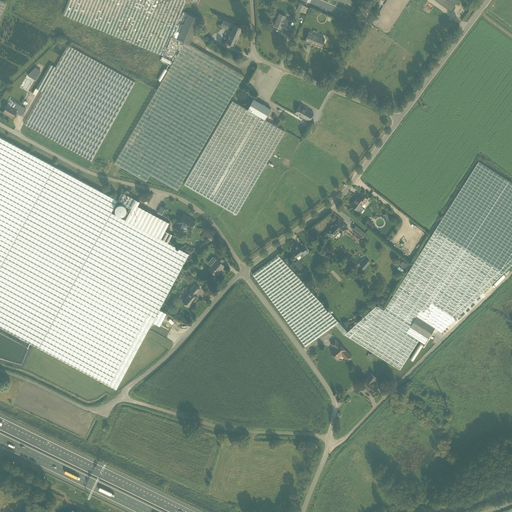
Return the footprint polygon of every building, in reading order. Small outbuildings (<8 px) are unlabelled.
[(159,54),(163,56),(161,60),(171,66),(158,88),(114,162),(146,181),(150,174),(177,190),(244,75),(224,64),(189,44),(200,18),(182,11),(186,0),(185,0),(68,0),(63,14),(159,54)] [(383,1),(382,0),(373,0),(370,4),(378,9),(383,1)] [(436,0),(451,10),(458,0),(436,0)] [(309,8),(305,6),(299,4),(297,9),(306,13),(309,8)] [(279,24),(289,28),(291,21),(285,18),(286,16),(279,14),(274,25),(278,27),(279,24)] [(230,23),(223,20),(220,26),(227,29),(230,23)] [(227,42),(234,45),(242,28),(235,25),(227,42)] [(308,32),(305,41),(321,47),(325,39),(308,32)] [(56,67),(42,92),(24,124),(91,161),(135,82),(68,45),(56,67)] [(36,95),(39,90),(42,92),(56,67),(50,64),(36,88),(33,93),(36,95)] [(27,75),(35,80),(41,71),(35,67),(27,75)] [(238,100),(239,102),(241,103),(243,103),(246,103),(247,102),(248,100),(249,97),(248,95),(247,93),(245,92),(243,92),(240,92),(239,94),(237,96),(237,98),(238,100)] [(247,109),(265,119),(271,109),(253,99),(247,109)] [(232,101),(184,184),(236,214),(284,131),(232,101)] [(295,113),(309,121),(313,113),(306,109),(307,108),(300,104),(295,113)] [(10,115),(13,117),(18,109),(14,107),(13,108),(7,105),(3,112),(9,116),(10,115)] [(0,326),(116,389),(153,321),(160,325),(166,313),(159,309),(188,255),(191,256),(192,255),(195,249),(185,244),(182,250),(168,242),(172,234),(165,230),(169,223),(137,205),(140,201),(122,192),(117,200),(54,166),(0,136),(0,326)] [(458,316),(482,293),(511,264),(511,187),(511,184),(511,183),(478,162),(431,235),(384,310),(376,305),(347,332),(344,334),(400,369),(419,340),(424,343),(428,338),(410,326),(417,316),(434,327),(441,332),(458,316)] [(364,209),(360,206),(364,202),(365,202),(368,199),(362,194),(359,198),(357,196),(351,205),(362,213),(364,209)] [(188,217),(183,214),(179,222),(177,228),(181,230),(184,226),(191,230),(195,222),(187,217),(188,217)] [(327,232),(333,237),(338,231),(340,231),(343,234),(348,228),(338,220),(327,232)] [(351,230),(361,238),(362,237),(363,236),(365,233),(355,225),(351,230)] [(297,244),(291,249),(296,256),(299,254),(301,256),(308,252),(302,245),(299,247),(297,244)] [(252,273),(305,346),(335,324),(344,335),(344,334),(347,332),(278,255),(252,273)] [(218,256),(216,258),(217,259),(214,262),(214,261),(208,268),(216,275),(224,265),(221,263),(224,260),(218,256)] [(299,269),(303,267),(298,260),(294,262),(299,269)] [(404,269),(408,264),(402,260),(399,265),(404,269)] [(395,285),(403,273),(394,267),(386,280),(395,285)] [(182,301),(189,307),(198,297),(195,295),(200,288),(195,284),(189,290),(190,291),(182,301)] [(410,326),(428,338),(434,327),(417,316),(410,326)] [(348,360),(351,357),(344,350),(345,350),(339,344),(335,340),(331,343),(335,348),(331,352),(336,358),(341,353),(348,360)] [(372,382),(376,377),(371,374),(367,379),(367,378),(362,385),(372,393),(378,386),(372,382)]
